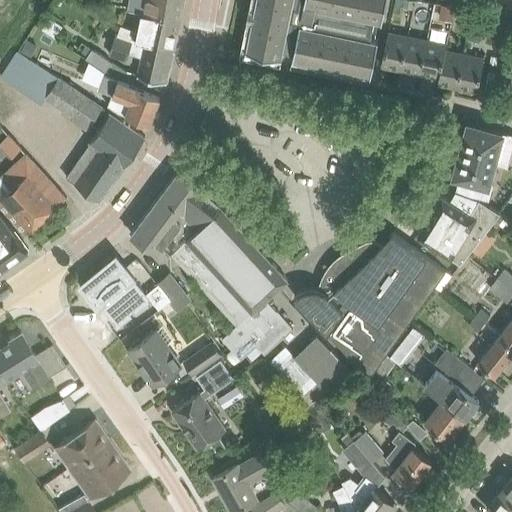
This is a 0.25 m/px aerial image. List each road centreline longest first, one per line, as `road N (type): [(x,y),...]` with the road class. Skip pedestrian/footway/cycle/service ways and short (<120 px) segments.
road 1 (residential): [(195,511),(33,279)]
road 2 (tertiary): [(103,229),(172,134),(194,74),(205,0)]
road 3 (residential): [(103,229),(0,111)]
